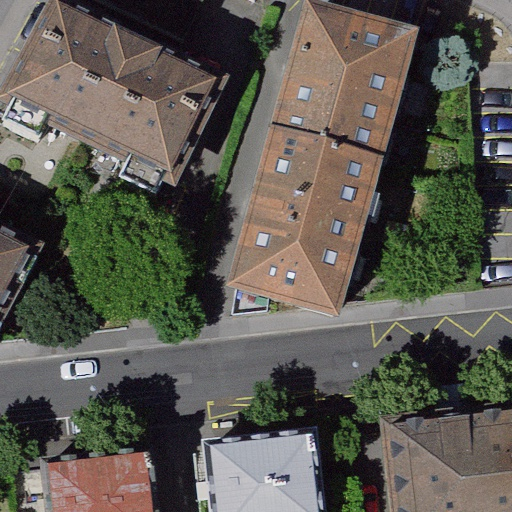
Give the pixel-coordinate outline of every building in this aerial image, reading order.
[(243,65),(113,0),(50,0),(5,89),(18,96),(12,106),(45,122),(50,110),(135,153),(129,164),(162,181),(169,168),(186,177),(243,65)] [(121,0),(193,33),(205,0),(121,0)] [(417,29),(311,0),(308,0),(229,283),(338,313),(417,29)] [(0,316),(43,242),(0,220),(0,316)] [(511,511),(511,412),(395,427),(402,511),(511,511)] [(337,511),(327,422),(211,436),(220,511),(337,511)] [(51,511),(169,511),(161,440),(45,454),(51,511)]
